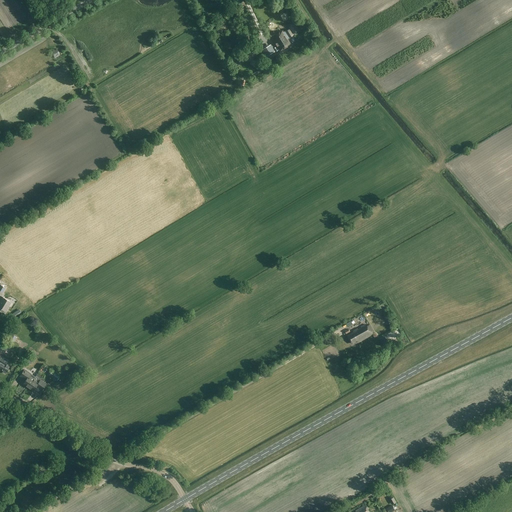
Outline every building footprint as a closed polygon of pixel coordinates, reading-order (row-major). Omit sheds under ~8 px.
[(283,23),(289,20),(286,14),(280,17),(283,23)] [(291,28),(289,29),(292,34),(298,30),(294,24),(289,27),(291,28)] [(282,31),(272,37),(276,43),(277,46),(278,46),(280,50),(290,45),(285,37),(287,36),(285,32),(283,34),(282,31)] [(262,58),(264,57),(266,61),(274,56),(272,53),(274,52),(270,45),(265,48),(260,50),(258,51),(262,58)] [(258,51),(260,50),(259,48),(253,51),(252,49),(244,53),(244,52),(240,54),(241,55),(239,56),(242,62),(247,59),(247,60),(252,57),(251,56),(255,54),(255,53),(258,51)] [(0,308),(5,312),(11,302),(3,297),(0,302),(0,308)] [(352,344),(357,341),(358,343),(375,334),(370,325),(366,326),(365,324),(360,327),(361,328),(358,329),(358,328),(352,331),(353,332),(347,336),(352,344)] [(2,357),(0,355),(0,354),(2,351),(0,349),(0,370),(5,374),(9,366),(6,365),(9,361),(2,357)] [(28,388),(34,379),(35,377),(24,370),(20,376),(26,380),(23,384),(28,388)] [(52,371),(49,375),(57,380),(60,377),(52,371)] [(34,379),(28,388),(33,391),(36,386),(42,390),(46,384),(38,378),(36,381),(34,379)]
